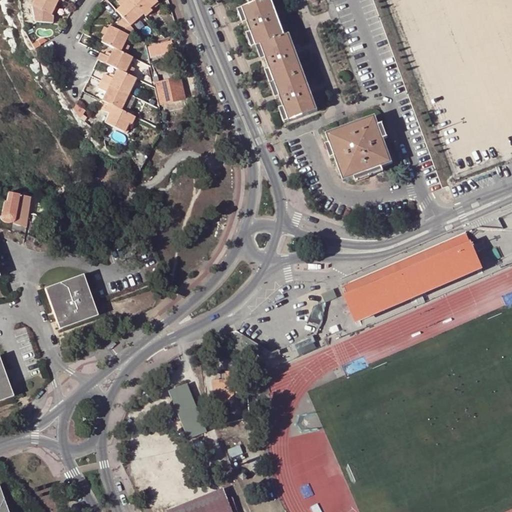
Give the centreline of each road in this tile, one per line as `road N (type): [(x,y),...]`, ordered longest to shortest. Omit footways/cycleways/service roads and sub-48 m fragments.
road 1 (tertiary): [(266,265),(376,258),(511,199)]
road 2 (tertiary): [(511,190),(385,244),(343,244),(280,221)]
road 3 (secondary): [(190,0),(253,169),(242,227)]
road 4 (secondary): [(280,221),(279,189),(208,0)]
road 5 (secondary): [(106,405),(134,362),(230,307),(266,265)]
road 6 (secondary): [(236,243),(228,266),(86,385)]
